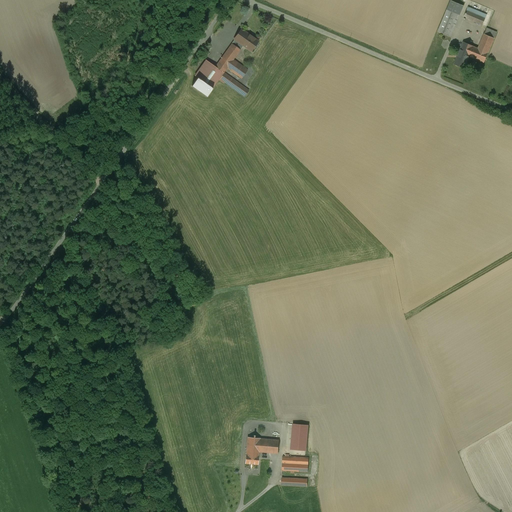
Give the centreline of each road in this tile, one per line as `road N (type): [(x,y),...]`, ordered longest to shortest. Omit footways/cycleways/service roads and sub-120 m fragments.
road 1 (unclassified): [(0,323),(232,0)]
road 2 (unclassified): [(244,0),(511,110)]
